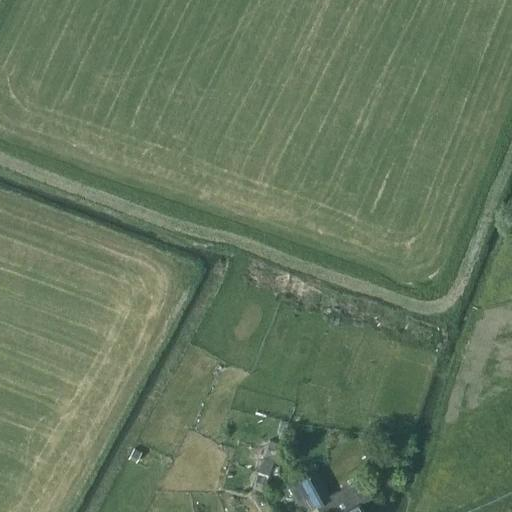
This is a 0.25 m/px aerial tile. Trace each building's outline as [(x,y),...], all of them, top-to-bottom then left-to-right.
[(395,355),(388,374),(402,379),(402,378),(423,386),(425,380),(429,381),(433,369),(395,355)] [(282,438),(287,423),(279,421),(274,435),(282,438)] [(273,459),(278,443),(269,439),(263,456),(273,459)] [(267,476),(273,459),(263,456),(262,455),(256,472),(257,473),(266,476),(267,476)] [(359,477),(328,494),(314,470),(298,479),(314,507),(315,506),(318,511),(363,511),(359,504),(371,497),(359,477)] [(261,491),(266,476),(257,473),(252,488),(261,491)]
